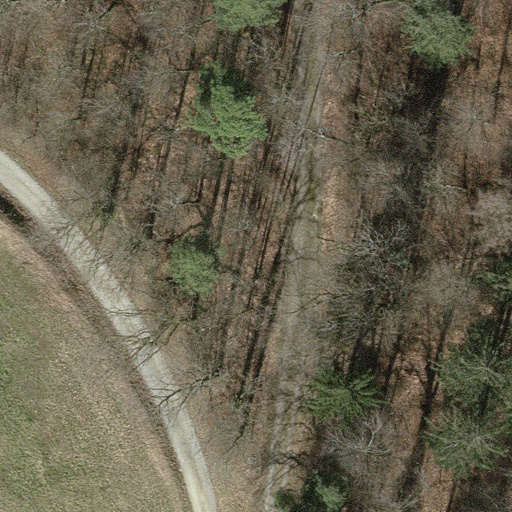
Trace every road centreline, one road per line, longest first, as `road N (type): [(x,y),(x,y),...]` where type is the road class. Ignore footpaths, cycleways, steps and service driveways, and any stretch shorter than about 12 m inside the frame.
road 1 (track): [(312,0),(310,201),(286,511)]
road 2 (track): [(0,159),(96,260),(193,455),(203,511)]
